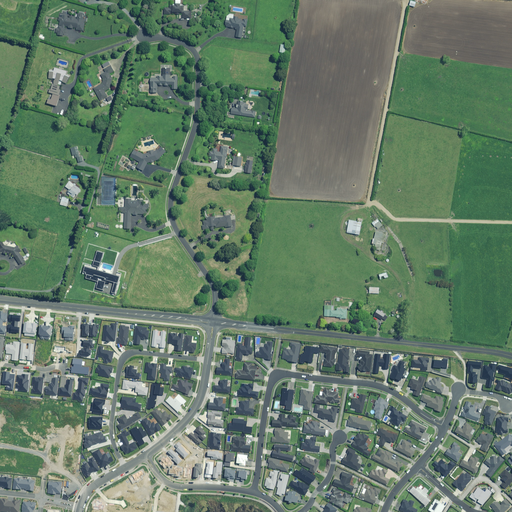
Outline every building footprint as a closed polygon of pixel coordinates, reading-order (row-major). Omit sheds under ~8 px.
[(184,11),(184,6),(180,6),(180,0),(175,0),(176,5),(170,5),(170,8),(164,7),(164,10),(162,10),(162,13),(164,13),(164,14),(171,14),(171,13),(176,13),(176,14),(180,14),(180,13),(183,13),(183,18),(191,19),(191,12),(184,11)] [(78,14),(77,19),(74,19),(75,17),(62,15),(62,17),(59,17),(59,21),(60,21),(59,29),(56,28),(56,33),(58,33),(57,35),(63,36),(65,26),(68,27),(68,28),(73,28),(73,27),(76,28),(76,30),(84,31),(85,23),(82,22),(83,15),(78,14)] [(226,20),(225,27),(235,28),(235,29),(237,30),(236,37),(242,38),(244,26),(247,27),(248,19),(244,19),(244,21),(242,20),(242,19),(238,19),(238,17),(234,16),(234,19),(230,18),(230,21),(226,20)] [(114,71),(108,62),(102,65),(106,72),(101,75),(104,79),(102,84),(94,88),(100,101),(107,97),(105,92),(108,90),(110,88),(113,79),(110,74),(114,71)] [(54,73),(54,72),(49,71),(48,78),(53,79),(53,78),(55,79),(54,83),(52,83),(50,89),(49,92),(59,95),(61,90),(59,89),(60,85),(61,85),(62,82),(66,83),(69,77),(65,75),(65,76),(62,75),(62,74),(57,73),(57,74),(54,73)] [(170,75),(163,75),(163,77),(157,76),(157,78),(151,78),(150,93),(157,93),(158,85),(168,86),(168,85),(172,85),(172,89),(177,89),(178,77),(174,76),(173,78),(170,78),(170,75)] [(246,103),(238,101),(237,105),(239,105),(238,109),(232,108),(231,114),(255,117),(256,112),(250,111),(246,111),(246,109),(248,110),(249,105),(246,104),(246,103)] [(166,152),(161,146),(154,151),(154,150),(147,152),(147,153),(143,154),(134,149),(130,157),(140,162),(137,167),(143,171),(148,164),(154,162),(154,161),(158,160),(166,152)] [(228,147),(221,146),(221,152),(217,152),(218,149),(213,148),(213,152),(210,151),(209,156),(212,156),(211,159),(219,160),(218,168),(225,169),(226,158),(227,158),(228,147)] [(75,149),(74,147),(71,148),(73,155),(75,155),(76,158),(77,157),(78,162),(83,161),(82,156),(79,157),(77,149),(75,149)] [(242,157),(234,156),(233,165),(241,166),(242,157)] [(77,195),(78,193),(80,192),(81,190),(79,189),(80,188),(69,181),(65,187),(69,189),(67,193),(73,198),(76,194),(77,195)] [(69,199),(62,197),(60,205),(67,206),(69,199)] [(130,229),(131,214),(133,214),(133,215),(138,215),(138,214),(147,214),(147,209),(149,209),(149,204),(143,204),(143,200),(137,200),(137,201),(132,201),(132,199),(125,199),(125,207),(119,207),(119,212),(123,212),(123,213),(125,214),(124,229),(130,229)] [(203,225),(203,229),(211,228),(211,230),(214,230),(214,228),(225,226),(225,227),(232,226),(230,215),(225,216),(225,217),(213,219),(213,217),(207,218),(207,221),(204,221),(204,225),(203,225)] [(362,222),(349,220),(347,233),(359,235),(362,222)] [(382,226),(377,220),(372,224),(377,229),(382,226)] [(385,234),(376,232),(374,239),(373,239),(372,244),(375,244),(374,249),(380,250),(381,243),(383,243),(385,234)] [(3,254),(6,254),(6,253),(13,255),(12,255),(14,258),(14,257),(20,265),(28,259),(26,255),(22,258),(19,253),(21,251),(18,246),(15,248),(5,245),(3,242),(0,243),(0,247),(0,248),(0,254),(3,252),(3,254)] [(96,288),(104,290),(106,281),(102,280),(102,279),(114,283),(112,293),(116,294),(121,276),(99,270),(100,267),(100,268),(104,252),(97,250),(96,255),(92,268),(85,266),(83,274),(86,275),(85,278),(96,281),(96,282),(98,283),(96,288)] [(331,306),(325,305),(324,316),(340,317),(340,318),(347,319),(347,309),(339,309),(339,310),(331,310),(331,306)] [(388,316),(377,310),(374,315),(382,320),(382,319),(385,321),(388,316)] [(12,322),(12,323),(18,324),(18,321),(20,321),(21,316),(10,315),(9,322),(12,322)] [(18,324),(12,323),(12,325),(9,324),(8,332),(19,333),(20,328),(18,327),(18,324)] [(90,332),(91,324),(89,324),(89,323),(86,323),(83,323),(82,327),(83,327),(83,335),(89,335),(89,332),(90,332)] [(99,328),(99,324),(96,324),(96,323),(93,323),(93,324),(91,324),(90,332),(91,332),(91,336),(97,336),(97,333),(98,333),(98,328),(99,328)] [(104,324),(103,340),(107,340),(107,341),(110,342),(110,340),(115,341),(117,323),(112,323),(111,325),(104,324)] [(125,325),(120,325),(119,337),(118,337),(117,343),(122,343),(122,344),(127,345),(127,342),(128,342),(129,326),(125,326),(125,325)] [(75,332),(74,332),(75,326),(70,326),(70,328),(62,327),(62,333),(65,333),(64,340),(74,340),(74,335),(75,335),(75,332)] [(142,326),(136,326),(134,343),(140,344),(141,338),(142,338),(142,339),(145,339),(145,338),(148,338),(149,330),(147,330),(147,327),(142,327),(142,326)] [(159,347),(165,347),(167,331),(161,331),(161,336),(158,335),(158,331),(153,330),(152,346),(157,347),(157,343),(160,343),(159,347)] [(175,350),(182,351),(184,333),(179,333),(179,336),(178,336),(178,333),(173,333),(170,333),(169,343),(173,343),(173,344),(176,344),(175,350)] [(186,338),(185,338),(184,350),(190,351),(190,352),(195,352),(195,349),(196,349),(197,343),(192,342),(193,336),(186,335),(186,338)] [(251,337),(246,337),(245,346),(243,346),(243,343),(238,343),(236,360),(242,360),(243,354),(249,355),(250,354),(252,354),(253,347),(250,347),(251,337)] [(79,352),(78,355),(88,356),(88,354),(91,354),(92,347),(94,347),(95,343),(93,343),(93,340),(83,339),(82,345),(85,345),(84,349),(81,348),(81,352),(79,352)] [(226,340),(223,339),(222,345),(223,345),(222,353),(228,353),(228,352),(234,353),(235,341),(230,340),(230,339),(226,339),(226,340)] [(12,360),(18,361),(20,342),(14,341),(13,345),(6,344),(6,350),(7,350),(6,354),(12,354),(12,360)] [(54,349),(54,352),(57,352),(57,353),(65,353),(70,353),(70,354),(74,354),(75,346),(70,345),(70,347),(64,346),(64,341),(60,341),(60,343),(57,343),(57,346),(55,346),(55,349),(54,349)] [(273,342),(269,342),(268,344),(266,344),(265,348),(261,347),(260,352),(257,352),(256,357),(265,358),(265,359),(271,360),(272,354),(271,354),(273,342)] [(300,344),(291,342),(290,347),(292,347),(291,350),(287,349),(287,351),(284,351),(282,359),(287,360),(287,361),(297,363),(300,344)] [(27,360),(33,361),(34,355),(32,355),(33,345),(29,344),(28,349),(26,349),(26,344),(22,343),(20,359),(25,360),(25,356),(28,356),(27,360)] [(103,346),(99,345),(97,356),(103,357),(103,358),(105,359),(104,362),(108,363),(108,361),(112,362),(113,357),(114,351),(103,349),(103,346)] [(320,348),(306,346),(305,354),(301,354),(300,363),(304,364),(305,361),(308,362),(312,363),(314,353),(319,354),(320,348)] [(338,348),(322,346),(321,352),(327,353),(326,359),(325,359),(325,366),(332,367),(333,365),(335,365),(336,359),(335,359),(335,353),(337,353),(338,348)] [(349,361),(348,361),(348,360),(349,360),(350,349),(349,349),(343,348),(343,349),(340,349),(339,363),(338,363),(337,371),(342,371),(342,369),(345,369),(344,372),(349,373),(350,365),(347,365),(348,365),(349,365),(349,361)] [(359,365),(357,367),(360,371),(371,372),(372,355),(369,355),(370,352),(357,351),(357,357),(363,357),(363,360),(361,359),(361,363),(359,362),(359,365)] [(390,355),(384,354),(384,359),(380,359),(380,354),(375,354),(373,373),(378,374),(379,366),(383,367),(383,369),(388,370),(390,355)] [(413,359),(413,366),(422,367),(422,369),(428,370),(429,362),(430,358),(420,357),(419,360),(413,359)] [(83,359),(73,358),(72,366),(71,373),(88,374),(89,367),(82,366),(83,359)] [(217,367),(217,373),(232,374),(232,368),(230,368),(230,359),(226,358),(225,362),(222,362),(222,367),(217,367)] [(435,359),(434,367),(442,368),(442,367),(448,368),(449,359),(443,359),(443,360),(435,359)] [(394,370),(391,377),(396,380),(397,378),(401,380),(407,369),(405,368),(406,366),(404,365),(405,362),(401,360),(398,366),(395,364),(392,370),(394,370)] [(482,362),(469,360),(468,366),(469,366),(468,372),(471,372),(470,381),(477,382),(478,374),(476,374),(476,372),(473,371),(474,367),(481,368),(482,362)] [(157,363),(147,362),(145,372),(149,372),(148,379),(156,380),(157,363)] [(166,364),(162,363),(161,372),(162,372),(161,377),(164,378),(164,380),(169,381),(170,372),(172,373),(173,367),(166,366),(166,364)] [(252,364),(245,363),(244,367),(242,367),(242,370),(238,370),(238,372),(236,372),(236,378),(255,380),(256,371),(257,371),(257,366),(252,366),(252,364)] [(495,372),(496,364),(491,363),(490,366),(488,366),(488,365),(484,364),(482,377),(489,378),(487,386),(492,387),(493,381),(494,381),(495,377),(494,377),(494,372),(495,372)] [(113,367),(99,364),(98,367),(97,367),(96,372),(99,373),(99,375),(110,377),(111,372),(112,373),(113,367)] [(511,367),(500,364),(498,369),(500,370),(500,372),(506,374),(505,376),(510,377),(510,378),(511,378),(511,367)] [(137,373),(137,369),(134,369),(134,365),(130,365),(130,366),(126,366),(126,373),(127,373),(126,377),(140,378),(140,373),(137,373)] [(185,377),(191,379),(192,374),(193,374),(194,371),(193,371),(194,368),(189,367),(187,367),(187,366),(183,365),(182,369),(176,367),(175,371),(178,372),(177,375),(183,377),(183,376),(185,376),(185,377)] [(10,372),(3,372),(3,375),(4,376),(3,384),(9,385),(9,386),(7,386),(6,390),(14,390),(15,374),(10,374),(10,372)] [(22,376),(17,375),(17,382),(19,382),(19,383),(16,383),(16,388),(19,388),(19,391),(28,392),(29,380),(28,380),(29,375),(23,374),(22,376)] [(426,378),(421,376),(419,381),(412,379),(409,386),(412,387),(411,389),(415,390),(414,395),(419,397),(426,378)] [(38,377),(33,377),(32,385),(34,385),(34,388),(32,388),(32,393),(42,394),(44,377),(38,377)] [(46,391),(46,394),(57,395),(58,378),(53,377),(52,383),(50,383),(49,387),(46,386),(45,391),(46,391)] [(88,384),(89,378),(79,377),(79,381),(79,389),(77,389),(77,393),(74,392),(73,399),(79,400),(79,401),(83,401),(84,396),(85,396),(86,390),(84,390),(85,384),(88,384)] [(427,385),(426,387),(430,388),(437,390),(437,391),(443,393),(445,387),(442,386),(443,383),(441,383),(442,378),(438,377),(437,378),(434,378),(433,380),(431,379),(431,382),(427,381),(426,385),(427,385)] [(71,396),(73,380),(71,379),(68,379),(67,384),(66,384),(66,388),(60,387),(59,395),(71,396)] [(174,384),(172,388),(183,392),(188,394),(190,389),(191,390),(193,384),(188,382),(188,381),(185,379),(184,381),(180,379),(178,385),(174,384)] [(228,386),(228,379),(224,379),(223,380),(220,380),(220,386),(214,385),(214,391),(230,392),(231,387),(228,386)] [(502,381),(500,380),(496,388),(501,390),(502,389),(508,392),(511,393),(511,391),(511,383),(511,384),(505,381),(502,379),(502,381)] [(127,380),(124,380),(123,388),(129,389),(129,387),(136,388),(135,392),(139,392),(138,394),(147,395),(148,387),(142,387),(143,382),(137,381),(137,382),(127,381),(127,380)] [(91,387),(90,394),(93,394),(93,395),(107,398),(109,385),(102,383),(101,386),(99,386),(98,389),(91,387)] [(161,387),(161,384),(153,383),(151,398),(149,398),(148,408),(151,409),(152,407),(155,408),(155,404),(156,404),(157,401),(155,401),(155,399),(157,399),(157,394),(163,395),(164,387),(161,387)] [(254,384),(249,384),(249,387),(245,386),(245,388),(241,388),(241,390),(239,390),(238,395),(258,397),(259,392),(253,391),(254,384)] [(289,389),(288,389),(283,388),(281,405),(286,405),(286,410),(292,410),(294,390),(289,390),(289,389)] [(315,402),(328,403),(328,401),(331,401),(331,402),(335,403),(335,402),(340,402),(341,396),(339,396),(339,392),(331,391),(331,389),(324,388),(323,395),(316,395),(315,402)] [(306,390),(302,390),(300,405),(305,405),(304,409),(310,410),(313,392),(306,391),(306,390)] [(170,396),(166,401),(178,411),(182,407),(180,406),(183,403),(184,404),(186,401),(179,394),(174,399),(170,396)] [(366,396),(361,394),(359,400),(353,398),(351,407),(357,409),(356,412),(362,413),(366,396)] [(424,401),(428,403),(427,405),(435,408),(435,409),(441,412),(443,406),(444,402),(443,401),(444,398),(437,395),(436,399),(426,396),(426,395),(423,394),(421,400),(424,401)] [(122,403),(121,408),(141,410),(142,404),(138,404),(138,403),(133,402),(133,398),(122,396),(121,403),(122,403)] [(223,404),(224,397),(219,397),(219,398),(215,397),(215,403),(209,402),(208,408),(225,410),(226,404),(223,404)] [(385,400),(378,397),(375,405),(376,405),(373,410),(376,411),(374,414),(376,414),(374,417),(380,420),(385,409),(386,409),(389,403),(384,401),(385,400)] [(105,404),(106,399),(95,398),(94,401),(93,401),(93,405),(103,407),(103,404),(105,404)] [(463,411),(462,415),(466,417),(466,416),(479,420),(481,415),(476,413),(476,412),(475,412),(476,409),(475,409),(476,405),(471,404),(472,402),(467,400),(464,408),(466,408),(464,411),(463,411)] [(241,404),(238,403),(238,406),(241,407),(240,408),(237,407),(237,413),(253,415),(254,409),(249,409),(250,401),(245,401),(245,402),(241,401),(241,404)] [(320,405),(316,404),(315,412),(320,413),(319,417),(330,419),(329,421),(335,422),(338,407),(333,406),(333,409),(330,408),(330,410),(320,408),(320,405)] [(103,407),(93,405),(92,410),(93,410),(93,413),(104,414),(104,409),(103,409),(103,407)] [(488,423),(491,425),(497,411),(491,409),(492,406),(487,405),(486,408),(483,414),(486,415),(485,417),(486,417),(485,419),(486,420),(485,423),(488,424),(488,423)] [(395,408),(392,406),(389,411),(392,412),(389,416),(392,418),(391,421),(393,422),(393,424),(398,427),(402,420),(404,422),(407,417),(402,414),(402,413),(399,411),(399,412),(394,410),(395,408)] [(157,408),(152,412),(163,426),(168,422),(166,420),(167,419),(169,421),(173,417),(170,414),(169,415),(165,411),(162,413),(160,410),(159,411),(157,408)] [(212,412),(209,412),(208,417),(209,417),(208,424),(214,424),(214,426),(223,427),(224,421),(221,421),(221,419),(215,419),(216,415),(222,416),(222,412),(212,411),(212,412)] [(117,425),(120,430),(135,422),(135,421),(142,417),(138,412),(134,414),(134,415),(128,419),(125,414),(118,418),(121,423),(117,425)] [(298,427),(298,422),(296,422),(297,417),(293,417),(293,415),(289,415),(285,415),(280,415),(280,417),(279,417),(279,420),(273,420),(272,426),(298,427)] [(359,418),(350,416),(349,420),(347,426),(370,431),(372,422),(362,420),(363,419),(358,418),(359,418)] [(497,424),(508,425),(508,421),(509,422),(509,417),(505,417),(505,416),(501,416),(501,417),(498,417),(497,424)] [(147,418),(141,421),(150,436),(155,433),(154,431),(155,430),(156,432),(161,429),(158,422),(155,424),(154,422),(151,423),(149,420),(148,421),(147,418)] [(245,419),(233,418),(233,423),(229,423),(229,430),(244,431),(244,432),(252,433),(253,427),(247,426),(248,421),(244,420),(245,419)] [(427,427),(412,420),(410,424),(412,426),(411,428),(407,426),(404,430),(421,439),(427,427)] [(320,423),(312,421),(312,424),(308,424),(308,426),(304,425),(303,433),(325,436),(326,430),(319,429),(320,423)] [(470,425),(466,423),(462,429),(458,427),(455,432),(470,441),(473,435),(470,434),(473,428),(470,426),(470,425)] [(507,428),(508,425),(497,424),(497,431),(499,432),(499,433),(503,434),(504,432),(508,432),(509,428),(507,428)] [(142,437),(147,434),(145,431),(144,431),(141,427),(138,429),(136,426),(130,430),(140,446),(145,443),(142,437)] [(195,433),(200,437),(204,440),(207,437),(204,435),(207,433),(203,429),(203,428),(200,426),(196,431),(197,431),(195,433)] [(290,443),(290,439),(288,439),(289,432),(285,432),(285,430),(281,430),(281,429),(275,428),(274,437),(272,437),(272,442),(290,443)] [(387,431),(380,429),(378,435),(382,436),(379,444),(384,446),(386,441),(392,443),(392,442),(395,443),(398,436),(393,434),(386,432),(387,431)] [(123,432),(118,435),(120,439),(121,439),(123,444),(128,441),(126,437),(130,434),(128,431),(127,432),(126,430),(122,431),(123,432)] [(101,432),(94,434),(97,443),(100,442),(100,443),(107,441),(105,436),(104,436),(103,433),(102,434),(101,432)] [(192,432),(189,435),(198,443),(198,442),(200,444),(202,441),(199,438),(200,437),(195,433),(194,434),(192,432)] [(217,432),(211,432),(209,446),(211,446),(211,448),(220,449),(222,434),(217,433),(217,432)] [(362,436),(359,433),(357,437),(356,436),(354,440),(355,441),(351,447),(369,457),(371,453),(367,451),(369,448),(364,445),(369,437),(363,434),(362,436)] [(511,435),(510,433),(503,439),(508,446),(511,444),(511,435)] [(84,441),(85,448),(93,446),(93,445),(97,444),(97,443),(94,434),(84,437),(85,441),(84,441)] [(481,449),(486,452),(488,453),(491,445),(490,444),(493,436),(488,434),(487,436),(481,434),(477,442),(483,445),(481,449)] [(245,441),(245,438),(242,438),(242,437),(236,436),(236,437),(233,437),(233,442),(232,444),(231,450),(250,452),(251,446),(245,445),(246,442),(245,441)] [(316,446),(317,438),(312,437),(306,437),(306,443),(302,443),(302,449),(305,449),(305,451),(320,452),(320,446),(316,446)] [(508,446),(503,439),(495,445),(503,455),(507,452),(505,449),(508,446)] [(412,444),(404,440),(401,445),(399,444),(396,449),(412,457),(414,452),(410,449),(412,444)] [(135,449),(138,448),(135,442),(129,444),(128,443),(129,442),(128,441),(123,444),(124,444),(121,446),(123,451),(124,450),(126,454),(129,452),(129,453),(135,450),(135,449)] [(178,448),(177,450),(185,458),(189,454),(185,450),(186,450),(181,445),(182,445),(179,442),(175,446),(178,448)] [(458,452),(460,450),(461,448),(457,446),(458,444),(455,442),(452,446),(453,446),(450,451),(448,450),(445,454),(458,462),(460,459),(459,459),(462,455),(458,452)] [(277,451),(274,450),(272,456),(293,461),(294,456),(281,453),(281,450),(288,451),(288,445),(275,444),(274,449),(277,449),(277,451)] [(356,452),(349,448),(347,453),(349,454),(347,459),(344,457),(342,463),(359,471),(361,465),(357,463),(359,460),(357,459),(359,456),(355,454),(356,452)] [(99,449),(93,453),(101,468),(106,465),(106,466),(109,464),(108,464),(114,461),(112,457),(109,458),(106,453),(102,455),(99,449)] [(179,456),(172,449),(168,452),(171,455),(170,456),(173,460),(174,460),(178,464),(182,461),(178,456),(179,456)] [(192,456),(192,461),(198,461),(198,459),(199,459),(199,457),(201,457),(201,455),(204,455),(204,449),(200,449),(200,452),(197,451),(197,453),(194,453),(193,456),(192,456)] [(385,452),(380,449),(378,453),(376,455),(374,454),(372,458),(399,472),(403,464),(398,462),(397,464),(389,460),(393,454),(386,450),(385,452)] [(215,451),(209,451),(208,456),(212,456),(211,459),(217,459),(218,458),(222,459),(223,453),(219,453),(219,451),(215,451)] [(234,461),(235,453),(229,453),(229,454),(226,453),(226,456),(225,456),(224,466),(231,467),(231,462),(232,462),(232,460),(234,461)] [(246,461),(248,461),(248,458),(247,458),(247,455),(238,455),(237,463),(239,463),(239,465),(245,466),(246,461)] [(166,458),(164,457),(161,460),(162,461),(161,463),(165,468),(167,465),(169,467),(174,463),(171,460),(172,460),(168,456),(166,458)] [(302,459),(301,463),(302,464),(302,465),(311,468),(310,470),(316,473),(320,461),(315,459),(310,457),(310,458),(306,456),(306,457),(305,457),(304,460),(302,459)] [(496,458),(496,456),(492,457),(492,459),(490,461),(488,459),(484,463),(491,468),(486,474),(491,478),(504,460),(500,457),(497,459),(496,458)] [(100,470),(93,457),(90,459),(90,460),(88,462),(91,467),(90,467),(93,472),(95,471),(95,472),(96,471),(97,471),(100,470)] [(475,457),(474,458),(472,457),(469,463),(463,460),(460,465),(476,473),(479,468),(475,466),(479,459),(475,457)] [(280,464),(280,463),(280,460),(269,458),(268,463),(270,463),(269,467),(288,471),(289,465),(282,463),(282,464),(280,464)] [(445,463),(442,460),(438,463),(436,461),(433,464),(436,467),(435,468),(446,477),(450,472),(449,472),(456,465),(452,461),(447,466),(445,464),(445,463)] [(221,474),(223,462),(218,461),(217,467),(215,467),(214,478),(218,478),(219,474),(221,474)] [(213,469),(214,462),(209,462),(208,467),(207,467),(207,473),(206,473),(205,477),(211,477),(211,474),(213,474),(214,469),(213,469)] [(91,473),(93,472),(90,467),(89,467),(87,463),(82,465),(83,467),(81,467),(83,470),(82,470),(85,476),(86,475),(87,478),(90,476),(90,475),(91,474),(91,473)] [(192,464),(186,463),(186,467),(184,467),(184,471),(184,477),(189,478),(189,474),(192,474),(192,469),(191,469),(192,464)] [(202,463),(196,463),(196,467),(194,466),(194,471),(195,471),(194,477),(199,478),(199,474),(202,474),(203,468),(201,468),(202,463)] [(177,466),(173,466),(173,469),(171,469),(170,473),(173,474),(173,475),(179,476),(180,473),(182,474),(183,468),(177,467),(177,466)] [(231,468),(224,467),(224,472),(225,472),(224,478),(227,478),(227,479),(230,479),(230,478),(234,479),(235,470),(231,469),(231,468)] [(316,477),(304,469),(302,472),(297,469),(294,474),(311,485),(313,481),(314,481),(316,477)] [(388,471),(384,469),(382,471),(379,470),(378,472),(375,470),(374,472),(372,470),(369,476),(387,485),(390,480),(384,477),(388,471)] [(511,473),(511,474),(506,469),(500,475),(503,477),(502,478),(505,481),(501,485),(506,489),(511,481),(511,473)] [(133,476),(130,478),(133,483),(137,481),(142,478),(141,476),(144,474),(142,470),(133,475),(133,476)] [(267,478),(266,478),(265,486),(267,486),(266,488),(275,490),(278,471),(274,470),(273,472),(270,472),(269,477),(268,477),(267,478)] [(247,471),(237,471),(236,479),(241,479),(241,481),(244,481),(244,479),(247,479),(247,471)] [(353,476),(343,472),(341,478),(342,479),(341,482),(336,479),(333,485),(352,492),(354,487),(349,485),(353,476)] [(473,478),(467,473),(465,475),(463,473),(457,481),(456,480),(453,484),(458,488),(458,487),(463,490),(473,478)] [(289,476),(281,474),(280,478),(278,478),(278,480),(278,481),(277,487),(278,487),(277,494),(282,495),(282,494),(285,494),(289,476)] [(11,489),(12,478),(9,478),(9,477),(4,477),(0,476),(0,486),(3,487),(4,488),(9,488),(9,489),(11,489)] [(31,491),(34,491),(35,480),(31,480),(31,479),(27,479),(27,480),(22,479),(22,478),(17,478),(17,479),(14,478),(13,489),(15,489),(19,489),(21,489),(25,489),(25,490),(27,490),(31,491)] [(305,495),(308,491),(307,490),(309,487),(302,483),(294,479),(289,486),(305,495)] [(61,494),(62,482),(57,481),(56,482),(49,482),(48,488),(48,493),(50,493),(50,494),(56,494),(56,493),(61,494)] [(341,491),(334,487),(332,491),(333,492),(330,498),(331,499),(330,501),(342,508),(344,504),(342,503),(343,501),(348,504),(349,502),(351,502),(353,499),(350,497),(351,496),(346,492),(343,497),(340,495),(341,491)] [(416,489),(414,487),(410,491),(426,506),(430,501),(426,497),(428,495),(426,493),(429,491),(425,488),(422,491),(418,487),(416,489)] [(485,492),(478,487),(474,493),(473,493),(470,496),(476,501),(478,498),(480,499),(478,501),(483,505),(492,492),(487,488),(485,492)] [(381,490),(375,488),(374,490),(371,489),(370,491),(367,489),(365,495),(362,494),(360,497),(364,499),(364,500),(375,504),(377,498),(375,498),(376,496),(378,497),(381,490)] [(284,500),(289,501),(289,503),(292,503),(292,502),(297,503),(298,497),(296,496),(296,493),(289,491),(289,493),(287,492),(286,496),(285,496),(284,500)] [(127,501),(130,505),(133,503),(137,500),(142,497),(139,492),(129,498),(130,500),(127,501)] [(0,498),(0,511),(8,511),(19,511),(20,501),(18,501),(18,500),(14,500),(14,501),(12,501),(8,501),(8,500),(6,500),(6,499),(2,498),(2,499),(0,498)] [(440,502),(435,499),(429,510),(431,511),(441,511),(445,506),(440,503),(440,502)] [(500,506),(500,505),(497,502),(492,507),(495,511),(504,511),(510,508),(508,506),(510,504),(506,499),(502,502),(503,503),(500,506)] [(93,503),(92,507),(94,507),(93,509),(99,510),(104,510),(105,505),(102,505),(102,502),(100,502),(100,501),(96,500),(95,503),(93,503)] [(410,502),(404,500),(402,504),(398,502),(395,508),(402,511),(416,511),(418,510),(412,507),(414,502),(411,500),(410,502)] [(35,504),(35,502),(30,502),(23,501),(23,504),(22,504),(22,510),(21,511),(32,511),(33,510),(34,510),(34,508),(35,508),(35,507),(36,504),(35,504)] [(171,504),(160,503),(159,508),(163,508),(163,511),(168,511),(174,511),(175,507),(170,507),(171,504)] [(335,511),(337,510),(329,503),(325,508),(326,509),(323,511),(335,511)]
